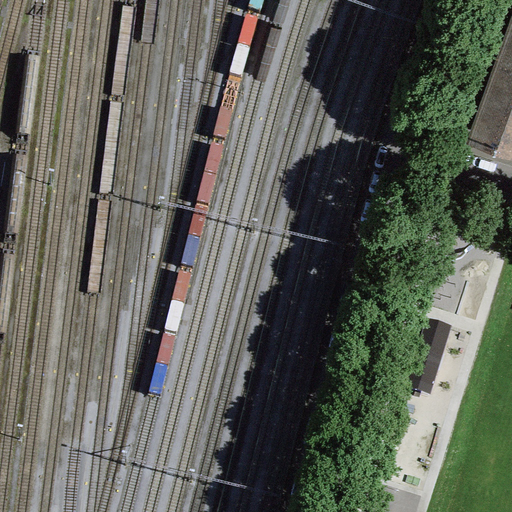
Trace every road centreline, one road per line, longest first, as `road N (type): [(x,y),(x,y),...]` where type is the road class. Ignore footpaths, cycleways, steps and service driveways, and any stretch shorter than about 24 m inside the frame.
road 1 (residential): [(397,147),(303,511)]
road 2 (residential): [(444,0),(397,147)]
road 3 (residential): [(511,182),(397,147)]
